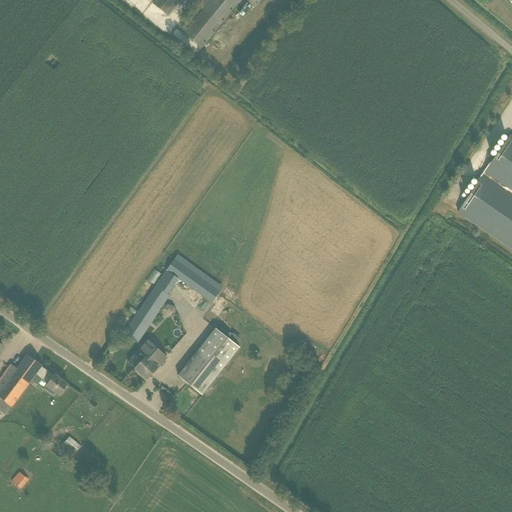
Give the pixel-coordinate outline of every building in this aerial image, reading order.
[(179,0),(156,0),(153,4),(167,15),(179,0)] [(202,48),(241,0),(199,0),(196,4),(203,9),(184,33),(202,48)] [(457,211),(511,248),(511,136),(508,134),(457,211)] [(167,270),(179,279),(212,303),(219,293),(174,260),(167,270)] [(168,295),(179,279),(167,270),(156,287),(124,333),(138,342),(169,296),(168,295)] [(215,328),(178,376),(202,395),(239,347),(215,328)] [(128,363),(147,380),(167,358),(149,341),(128,363)] [(42,367),(42,366),(28,355),(17,369),(11,364),(0,379),(0,411),(5,416),(36,375),(42,367)] [(54,376),(42,367),(36,375),(48,384),(45,389),(54,395),(55,393),(60,396),(68,385),(55,375),(54,376)] [(63,442),(73,453),(79,446),(69,436),(63,442)] [(20,489),(28,479),(20,473),(12,482),(20,489)]
